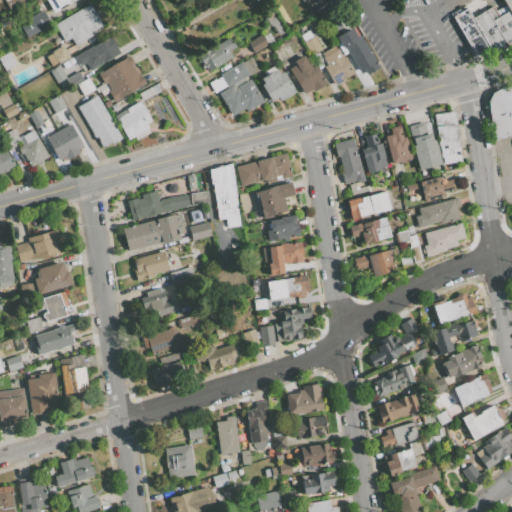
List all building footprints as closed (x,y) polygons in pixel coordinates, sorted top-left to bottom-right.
[(46,0),(54,13),(74,0),(46,0)] [(319,15),(341,2),(339,0),(330,0),(316,9),(319,15)] [(511,0),(511,44),(475,55),(454,16),(468,8),(474,17),(487,9),(494,20),(511,10),(505,0),(511,0)] [(75,45),(91,36),(89,32),(102,25),(90,4),(55,24),(65,41),(71,38),(75,45)] [(278,36),(284,33),(271,10),(263,14),(269,25),(272,26),(278,36)] [(27,37),(50,23),(43,11),(20,25),(27,37)] [(367,75),(379,67),(374,61),(375,60),(360,36),(358,38),(352,28),(337,37),(349,55),(350,55),(361,71),(364,70),(367,75)] [(268,45),(263,36),(269,33),(274,41),(268,45)] [(254,53),(268,45),(263,36),(262,34),(248,43),(254,53)] [(91,70),(119,53),(109,36),(74,57),(79,66),(86,62),(91,70)] [(311,55),(321,49),(314,37),(304,43),(311,55)] [(210,70),(233,57),(229,51),(236,47),(232,40),(229,42),(227,38),(209,50),(207,47),(199,52),(200,54),(198,55),(205,68),(207,67),(210,70)] [(58,64),(70,57),(63,45),(51,52),(58,64)] [(335,85),(344,80),(344,79),(353,74),(342,55),(341,55),(338,49),(336,50),(334,46),(322,53),(324,57),(323,57),(327,65),(324,67),(335,85)] [(0,65),(4,71),(15,65),(7,52),(0,56),(0,65)] [(114,102),(145,84),(139,73),(137,74),(132,66),(134,65),(128,56),(98,74),(104,84),(106,83),(110,90),(108,91),(114,102)] [(304,94),(312,89),(314,91),(326,84),(310,56),(305,59),(303,56),(294,61),(296,65),(289,69),(304,94)] [(250,76),(258,71),(251,58),(242,63),(250,76)] [(227,87),(248,75),(241,62),(220,75),(220,76),(209,83),(214,93),(226,86),(227,87)] [(57,83),(66,78),(59,66),(50,72),(57,83)] [(271,101),(278,97),(280,100),(294,92),(292,89),(293,88),(283,72),(280,74),(277,69),(276,70),(273,66),(264,72),(266,76),(261,79),(264,84),(261,85),(271,101)] [(70,87),(83,80),(78,72),(65,79),(70,87)] [(83,95),(94,89),(88,78),(77,85),(83,95)] [(232,115),(245,108),(247,111),(262,102),(250,81),(239,87),(242,92),(239,93),(238,90),(234,92),(231,87),(220,94),(232,115)] [(97,87),(103,83),(108,92),(102,96),(97,87)] [(511,86),(498,90),(492,93),(488,101),(493,140),(511,135),(511,86)] [(0,105),(2,109),(11,104),(5,92),(0,94),(0,105)] [(55,113),(66,106),(59,95),(48,102),(55,113)] [(102,146),(111,141),(112,143),(121,138),(96,96),(77,107),(93,135),(95,139),(97,138),(102,146)] [(129,140),(134,137),(137,141),(151,132),(146,123),(152,119),(142,104),(141,104),(140,102),(126,110),(127,112),(116,119),(129,140)] [(110,106),(115,103),(118,108),(113,112),(110,106)] [(7,119),(17,113),(13,105),(2,110),(7,119)] [(433,114),(438,146),(439,146),(441,158),(442,157),(443,164),(461,162),(454,112),(433,114)] [(441,164),(435,141),(433,142),(430,134),(426,135),(423,123),(408,127),(412,141),(415,141),(416,145),(413,146),(419,170),(441,164)] [(66,160),(79,153),(77,150),(83,146),(70,124),(46,138),(58,160),(64,157),(66,160)] [(391,164),(411,158),(405,137),(402,138),(399,126),(389,128),(391,134),(384,137),(391,164)] [(0,135),(7,148),(20,141),(13,128),(0,135)] [(31,166),(37,163),(38,164),(42,162),(41,160),(48,157),(33,130),(22,136),(25,142),(21,144),(22,146),(19,147),(18,149),(20,153),(22,153),(23,153),(31,166)] [(368,173),(379,170),(378,167),(386,165),(381,144),(377,145),(374,134),(364,137),(367,147),(361,148),(368,173)] [(344,184),(356,180),(356,183),(364,180),(352,139),(333,144),(337,157),(339,156),(343,172),(341,172),(344,184)] [(0,174),(2,173),(3,173),(7,170),(7,169),(14,165),(5,150),(0,152),(0,174)] [(241,186),(281,175),(282,179),(291,176),(285,154),(236,167),(241,186)] [(227,228),(239,226),(235,196),(236,196),(231,164),(209,170),(211,184),(213,184),(218,219),(225,218),(227,228)] [(444,193),(456,189),(453,180),(440,183),(438,176),(418,182),(424,202),(445,196),(444,193)] [(263,219),(266,218),(266,217),(286,211),(282,198),(293,195),(290,183),(254,193),(255,196),(257,196),(261,209),(260,209),(263,219)] [(351,195),(368,191),(366,186),(360,188),(355,185),(355,183),(349,185),(351,195)] [(405,186),(414,183),(416,189),(406,191),(405,186)] [(168,191),(167,188),(169,185),(172,184),(175,186),(176,189),(174,192),(171,193),(168,191)] [(132,221),(188,206),(188,203),(187,196),(187,195),(170,197),(158,200),(155,191),(140,194),(142,198),(137,200),(136,199),(127,201),(132,221)] [(192,205),(206,203),(205,191),(190,194),(190,196),(191,203),(192,205)] [(351,220),(364,216),(363,215),(389,209),(385,192),(360,198),(360,197),(346,201),(351,220)] [(241,214),(248,213),(246,193),(239,194),(241,214)] [(459,219),(456,208),(460,207),(457,198),(419,208),(420,214),(414,216),(417,228),(439,222),(440,224),(459,219)] [(189,211),(199,209),(202,221),(192,223),(189,211)] [(128,251),(160,242),(161,244),(180,239),(179,237),(186,235),(179,213),(122,229),(128,251)] [(284,241),(288,240),(288,237),(299,236),(298,226),(296,226),(294,216),(280,217),(280,220),(269,221),(270,230),(267,230),(268,241),(284,239),(284,241)] [(363,244),(367,243),(367,244),(380,241),(379,239),(389,236),(384,217),(349,227),(351,237),(360,235),(363,244)] [(192,241),(211,236),(208,222),(188,227),(192,241)] [(424,233),(427,245),(423,246),(426,257),(437,254),(437,253),(445,251),(445,249),(457,246),(456,241),(465,238),(460,223),(424,233)] [(412,226),(414,234),(408,236),(406,227),(412,226)] [(20,262),(30,259),(31,260),(40,257),(41,260),(61,255),(57,243),(62,242),(58,230),(27,239),(28,242),(15,246),(20,262)] [(398,244),(408,241),(407,237),(405,231),(395,234),(398,244)] [(414,263),(422,261),(414,235),(407,237),(408,241),(414,263)] [(270,275),(284,273),(282,264),(290,263),(302,261),(301,255),(302,255),(300,242),(287,244),(287,243),(268,246),(270,264),(268,264),(270,275)] [(0,288),(2,288),(2,287),(13,285),(9,258),(11,258),(9,246),(0,246),(0,288)] [(356,271),(365,268),(366,272),(370,271),(372,277),(395,271),(391,257),(397,256),(395,248),(366,256),(366,255),(353,258),(356,271)] [(137,281),(154,277),(153,274),(169,270),(164,251),(133,259),(136,269),(134,270),(137,281)] [(402,269),(412,266),(408,254),(399,257),(402,269)] [(250,266),(257,266),(257,256),(249,257),(250,266)] [(38,294),(72,284),(68,272),(65,273),(61,262),(37,269),(39,277),(33,279),(38,294)] [(172,279),(190,274),(188,267),(170,273),(172,279)] [(269,300),(295,296),(298,298),(303,298),(304,295),(304,291),(308,291),(306,275),(292,277),(292,278),(266,282),(269,300)] [(22,301),(35,299),(33,283),(20,285),(22,301)] [(149,322),(159,319),(158,316),(173,312),(170,302),(166,303),(163,291),(159,292),(158,289),(146,293),(147,296),(141,298),(144,309),(145,309),(149,322)] [(46,321),(65,315),(61,302),(67,301),(64,292),(33,302),(37,311),(45,308),(46,312),(44,313),(43,315),(43,317),(45,318),(46,321)] [(475,311),(470,297),(465,298),(464,294),(461,293),(457,294),(456,297),(444,302),(443,300),(431,304),(432,307),(433,306),(439,324),(475,311)] [(255,311),(266,309),(265,298),(253,300),(255,311)] [(277,342),(301,338),(299,324),(303,324),(302,319),(310,318),(308,307),(281,311),(282,319),(279,319),(279,322),(274,323),(277,342)] [(180,328),(204,320),(201,312),(178,320),(180,328)] [(29,333),(42,328),(38,317),(25,321),(29,333)] [(373,367),(383,361),(384,363),(395,357),(394,355),(415,343),(410,334),(418,329),(412,318),(411,319),(400,325),(403,331),(391,338),(389,334),(379,340),(381,344),(375,347),(378,351),(367,357),(373,367)] [(432,331),(438,350),(431,352),(432,357),(452,350),(448,338),(458,335),(460,341),(478,335),(472,318),(432,331)] [(38,355),(56,349),(57,350),(61,349),(63,347),(73,344),(69,332),(73,331),(71,324),(64,327),(62,326),(58,327),(57,329),(34,336),(37,344),(35,345),(38,355)] [(261,346),(274,345),(271,326),(259,327),(261,346)] [(172,350),(182,347),(179,339),(178,339),(177,335),(179,335),(177,329),(175,329),(174,327),(167,329),(168,330),(162,332),(162,331),(141,337),(144,348),(149,347),(151,354),(171,347),(172,350)] [(217,340),(214,330),(224,327),(226,337),(217,340)] [(251,346),(258,344),(253,330),(246,332),(251,346)] [(20,337),(24,349),(17,351),(13,339),(20,337)] [(214,371),(221,369),(220,367),(233,364),(231,357),(235,356),(232,344),(204,352),(209,370),(213,369),(214,371)] [(475,345),(447,358),(448,360),(441,364),(447,378),(454,374),(456,377),(480,366),(477,359),(481,357),(475,345)] [(414,365),(426,361),(422,349),(411,354),(414,365)] [(168,364),(180,360),(178,354),(166,358),(168,364)] [(9,372),(22,367),(18,355),(5,360),(9,372)] [(78,410),(90,408),(82,356),(58,359),(64,399),(76,397),(78,410)] [(157,388),(185,380),(179,362),(152,371),(157,388)] [(384,377),(384,376),(385,374),(386,373),(388,373),(389,373),(391,373),(392,374),(393,374),(392,371),(408,365),(414,383),(377,396),(372,382),(384,377)] [(31,415),(45,413),(45,408),(58,406),(54,373),(37,375),(37,378),(26,380),(31,415)] [(461,406),(491,392),(484,375),(453,389),(461,406)] [(441,377),(431,383),(436,393),(447,388),(441,377)] [(289,416),(323,410),(321,398),(320,398),(318,384),(302,386),(302,390),(298,390),(298,393),(285,395),(289,416)] [(0,426),(27,424),(23,388),(0,391),(0,426)] [(381,422),(418,410),(413,394),(376,406),(381,422)] [(264,441),(264,446),(262,450),(257,450),(253,447),(252,443),(250,443),(245,410),(251,410),(251,409),(255,408),(255,403),(265,401),(267,413),(263,414),(267,441),(264,441)] [(473,440),(503,424),(500,419),(504,417),(499,409),(495,411),(492,406),(481,412),(481,413),(472,418),(470,414),(461,418),(473,440)] [(450,420),(445,411),(435,416),(440,425),(450,420)] [(423,424),(434,423),(432,412),(422,413),(423,424)] [(220,455),(238,452),(233,416),(225,417),(226,421),(215,422),(220,455)] [(298,438),(323,435),(322,428),(325,428),(324,416),(295,419),(298,438)] [(274,449),(286,448),(282,419),(270,421),(274,449)] [(382,447),(392,444),(393,446),(418,438),(412,422),(385,431),(386,435),(379,437),(382,447)] [(188,439),(201,437),(200,428),(187,429),(188,439)] [(511,450),(487,469),(475,453),(486,445),(484,442),(504,428),(511,439),(508,441),(511,444),(511,443),(511,450)] [(389,476),(400,473),(400,471),(415,467),(411,456),(422,453),(422,450),(434,446),(431,437),(408,444),(409,448),(383,456),(389,476)] [(303,466),(332,461),(331,454),(330,454),(330,450),(327,450),(326,443),(300,447),(301,453),(296,454),(297,461),(302,460),(303,466)] [(168,478),(193,474),(189,445),(164,449),(165,458),(164,459),(165,468),(166,467),(168,478)] [(242,465),(250,464),(248,450),(240,452),(242,465)] [(86,457),(89,467),(92,466),(94,476),(56,487),(53,476),(61,474),(57,463),(73,458),(74,461),(86,457)] [(292,473),(290,462),(278,464),(280,475),(292,473)] [(468,481),(478,475),(471,464),(461,471),(468,481)] [(399,511),(421,511),(414,488),(440,480),(436,466),(409,474),(410,477),(389,483),(394,498),(395,498),(399,511)] [(44,470),(51,468),(53,474),(46,476),(44,470)] [(304,495),(329,490),(328,486),(334,485),(332,472),(301,477),(304,495)] [(20,511),(17,479),(29,478),(30,486),(44,484),(46,508),(36,509),(36,511),(20,511)] [(87,484),(91,496),(96,495),(99,507),(80,511),(76,511),(75,506),(71,508),(66,491),(87,484)] [(0,511),(0,487),(10,486),(14,511),(0,511)] [(173,511),(198,511),(215,507),(210,488),(207,489),(207,487),(169,498),(173,511)] [(283,504),(295,502),(292,490),(281,492),(283,504)] [(259,511),(280,505),(276,491),(255,496),(259,511)] [(337,511),(337,509),(335,507),(329,508),(328,501),(306,504),(307,511),(337,511)]
